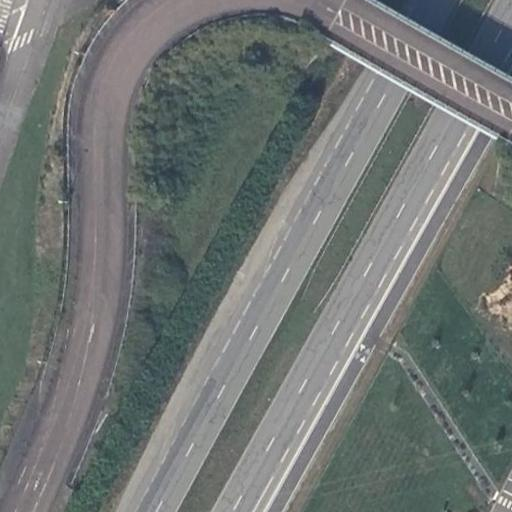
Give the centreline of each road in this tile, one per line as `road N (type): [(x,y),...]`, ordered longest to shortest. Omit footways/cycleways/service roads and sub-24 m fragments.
road 1 (primary): [(442,0),(157,511)]
road 2 (primary): [(237,511),(511,21)]
road 3 (unknown): [(203,203),(288,48),(304,0)]
